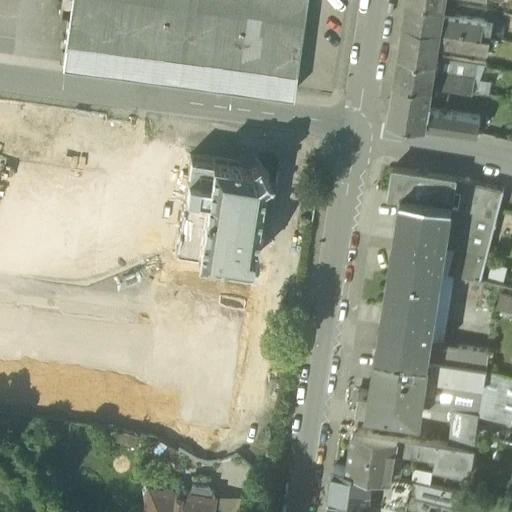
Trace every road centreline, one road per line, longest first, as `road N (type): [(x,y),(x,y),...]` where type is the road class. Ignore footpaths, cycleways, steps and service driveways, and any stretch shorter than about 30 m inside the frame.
road 1 (residential): [(298,511),(355,130)]
road 2 (residential): [(355,130),(0,79)]
road 3 (residential): [(355,130),(511,164)]
road 4 (residential): [(0,283),(133,302)]
road 5 (residential): [(355,130),(379,0)]
